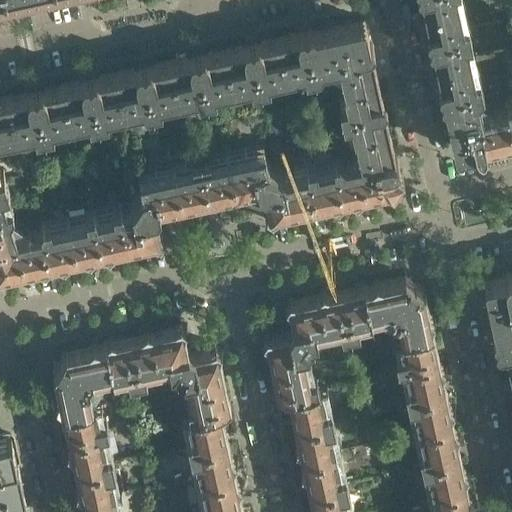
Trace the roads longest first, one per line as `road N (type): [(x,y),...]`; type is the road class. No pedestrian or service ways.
road 1 (residential): [(504,511),(445,245)]
road 2 (residential): [(0,51),(77,31),(103,43),(180,25),(192,7),(225,0)]
road 3 (residential): [(234,289),(191,275),(0,315)]
road 4 (residential): [(234,289),(280,511)]
road 5 (residential): [(440,222),(259,259),(234,289)]
road 6 (residential): [(389,0),(433,194)]
road 7 (residential): [(0,328),(44,511)]
